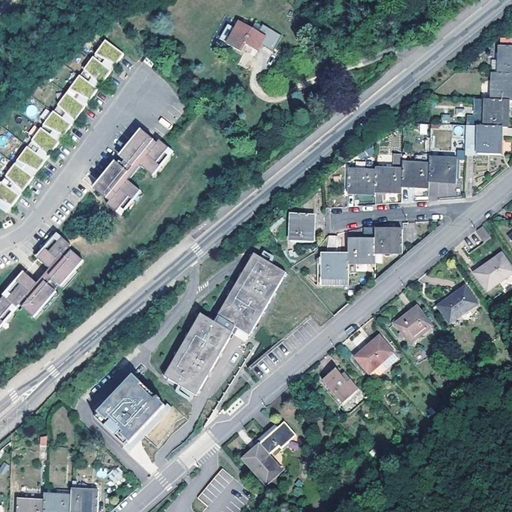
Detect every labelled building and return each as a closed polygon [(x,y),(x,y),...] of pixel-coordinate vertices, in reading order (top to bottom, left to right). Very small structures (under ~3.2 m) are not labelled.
[(265,39),(241,24),(228,44),(240,52),(246,44),(257,51),(265,39)] [(511,74),(511,39),(500,39),(500,46),(499,47),(497,74),(511,74)] [(105,41),(0,183),(0,207),(7,213),(17,199),(29,182),(43,164),(53,149),(65,133),(81,111),(94,93),(108,74),(120,58),(123,54),(105,41)] [(507,102),(511,102),(511,74),(497,74),(491,74),(490,101),(507,102)] [(466,118),(465,127),(500,128),(507,128),(507,102),(490,101),(474,101),(474,119),(466,118)] [(500,128),(465,127),(464,154),(499,155),(500,128)] [(116,163),(94,189),(109,201),(107,204),(119,215),(139,190),(127,180),(139,165),(152,175),(172,151),(159,140),(157,143),(142,131),(120,157),(124,161),(122,163),(120,166),(116,163)] [(401,166),(401,154),(392,154),(392,166),(401,166)] [(429,165),(429,182),(456,184),(456,161),(429,160),(429,165)] [(401,187),(428,188),(429,182),(429,165),(402,164),(401,171),(401,187)] [(375,173),(375,193),(401,194),(401,187),(401,171),(376,170),(375,173)] [(347,194),(375,196),(375,193),(375,173),(349,172),(347,194)] [(291,215),(289,242),(312,243),(314,216),(291,215)] [(497,233),(490,222),(483,227),(490,238),(497,233)] [(365,231),(364,241),(375,242),(375,230),(365,231)] [(375,242),(375,254),(401,254),(401,231),(375,230),(375,242)] [(70,246),(58,234),(37,258),(50,269),(45,275),(37,284),(24,273),(1,300),(0,298),(0,326),(18,305),(33,318),(55,292),(52,289),(56,283),(60,287),(82,261),(68,249),(70,246)] [(327,237),(326,251),(337,252),(337,238),(327,237)] [(364,241),(348,241),(347,256),(348,264),(375,264),(375,254),(375,242),(364,241)] [(511,272),(511,271),(501,254),(474,273),(486,291),(511,272)] [(199,313),(160,373),(190,393),(233,327),(240,332),(247,336),(286,275),(255,255),(212,321),(199,313)] [(348,264),(347,256),(320,256),(321,279),(347,279),(348,264)] [(347,279),(321,279),(321,286),(347,287),(347,279)] [(476,304),(464,288),(438,307),(449,322),(476,304)] [(431,326),(416,308),(394,327),(409,345),(431,326)] [(379,339),(356,359),(368,374),(392,354),(379,339)] [(131,438),(138,430),(142,434),(159,416),(156,413),(166,402),(160,395),(161,394),(158,391),(157,392),(156,391),(154,394),(141,382),(143,379),(135,371),(99,407),(109,418),(131,438)] [(342,404),(358,390),(347,378),(344,380),(336,372),(324,383),(342,404)] [(169,399),(166,402),(156,413),(159,416),(172,402),(169,399)] [(142,434),(138,430),(131,438),(109,418),(106,421),(130,445),(142,434)] [(296,437),(284,424),(243,460),(265,485),(280,472),(268,458),(278,448),(281,451),(296,437)] [(0,472),(3,475),(10,467),(4,462),(0,466),(0,472)] [(115,483),(124,474),(116,466),(107,475),(115,483)] [(197,497),(209,508),(234,479),(222,468),(197,497)] [(71,497),(70,511),(97,511),(99,493),(71,492),(71,497)] [(44,503),(43,511),(70,511),(71,497),(45,496),(44,503)] [(16,511),(43,511),(44,503),(17,502),(16,511)]
